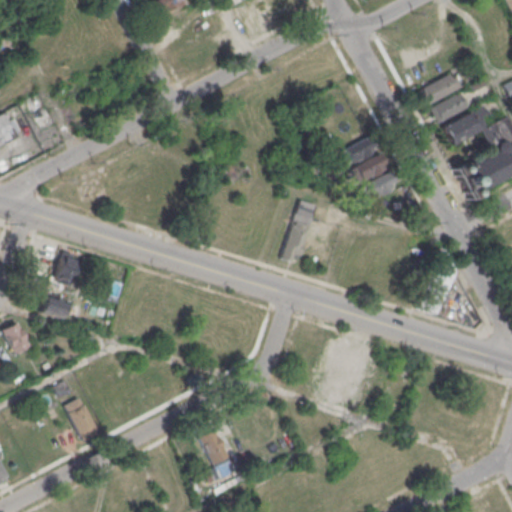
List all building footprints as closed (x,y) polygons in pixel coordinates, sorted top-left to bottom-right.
[(176,0),(149,14),(143,2),(146,0),(176,0)] [(511,11),(509,13),(501,0),(511,0),(511,11)] [(415,87),(423,102),(453,86),(445,72),(415,87)] [(472,89),(468,83),(478,78),(481,84),(472,89)] [(511,92),(507,95),(501,85),(511,78),(511,92)] [(425,106),(434,121),(461,106),(453,91),(425,106)] [(447,144),(475,128),(487,149),(461,164),(459,160),(446,167),(464,200),(476,193),(474,190),(502,174),(505,177),(510,178),(511,176),(511,138),(499,115),(487,121),(477,104),(437,127),(447,144)] [(0,142),(12,136),(2,118),(0,118),(0,142)] [(348,162),(340,148),(365,135),(372,149),(348,162)] [(353,182),(346,169),(376,153),(383,167),(353,182)] [(338,171),(334,163),(320,171),(324,179),(338,171)] [(363,200),(356,186),(385,170),(392,184),(363,200)] [(276,257),(292,261),(303,225),(287,220),(276,257)] [(430,313),(450,270),(439,249),(431,246),(411,306),(430,313)] [(51,275),(70,281),(79,254),(60,247),(51,275)] [(43,294),(65,300),(60,316),(38,310),(43,294)] [(0,327),(0,334),(11,354),(27,346),(14,320),(0,327)] [(56,396),(50,385),(62,378),(68,390),(56,396)] [(60,404),(77,437),(94,429),(76,395),(60,404)] [(207,462),(193,436),(208,427),(223,454),(207,462)] [(285,486),(282,476),(270,480),(273,490),(285,486)]
